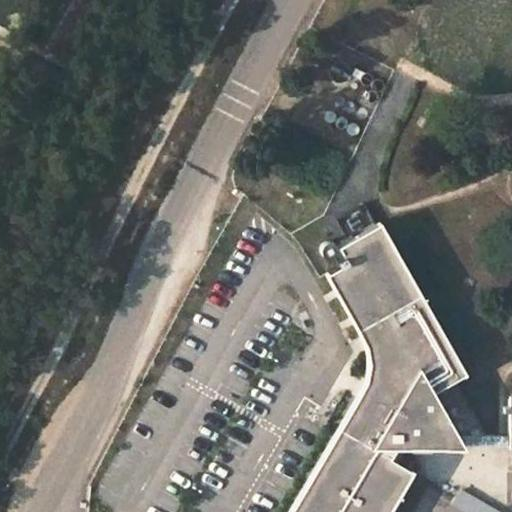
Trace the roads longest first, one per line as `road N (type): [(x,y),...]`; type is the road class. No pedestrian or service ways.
road 1 (unclassified): [(37,511),(288,0)]
road 2 (track): [(0,462),(229,0)]
road 3 (track): [(0,153),(80,0)]
